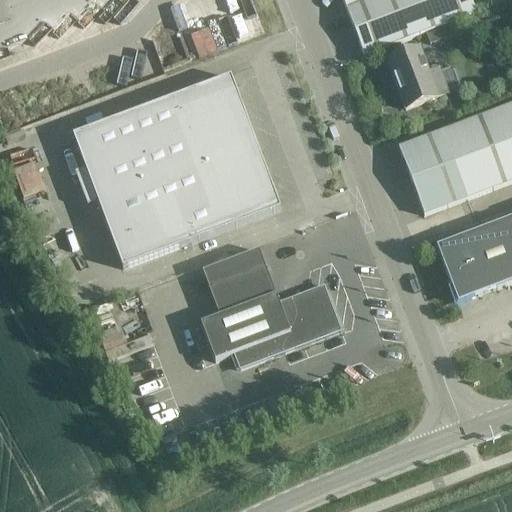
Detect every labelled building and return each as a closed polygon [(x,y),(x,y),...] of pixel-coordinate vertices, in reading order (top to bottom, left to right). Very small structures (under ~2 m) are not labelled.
[(468,0),(340,0),(363,58),(475,16),(468,0)] [(404,112),(447,96),(438,72),(428,76),(419,50),(386,63),(404,112)] [(72,139),(122,272),(280,212),(230,80),(72,139)] [(511,107),(440,135),(398,151),(423,219),(511,184),(511,107)] [(457,306),(511,285),(511,222),(511,223),(511,222),(436,250),(457,306)] [(258,254),(202,275),(205,285),(209,294),(266,273),(262,264),(258,254)] [(219,320),(200,327),(214,365),(233,358),(239,373),(340,335),(323,289),(278,306),(275,299),(270,285),(266,273),(209,294),(213,305),(219,320)]
